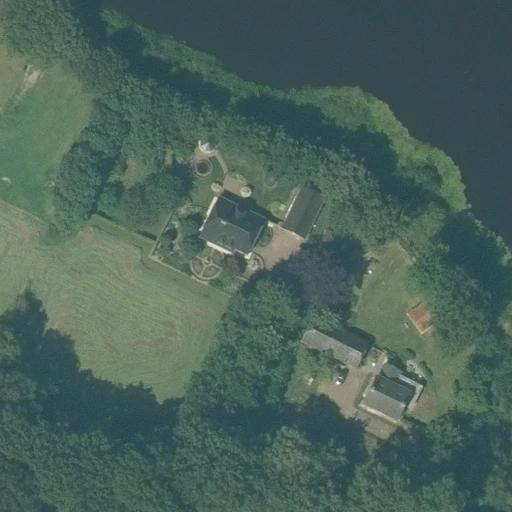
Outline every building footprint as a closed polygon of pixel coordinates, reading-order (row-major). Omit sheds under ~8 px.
[(0,32),(31,52),(42,35),(1,10),(0,11),(0,32)] [(282,230),(303,241),(324,199),(302,188),(282,230)] [(218,199),(207,220),(199,238),(232,254),(234,250),(247,257),(264,221),(218,199)] [(437,294),(417,308),(432,328),(453,313),(437,294)] [(312,318),(309,325),(300,343),(356,370),(368,346),(312,318)] [(393,388),(398,377),(400,373),(385,366),(378,381),(376,380),(364,405),(397,421),(404,407),(409,396),(393,388)] [(421,388),(398,377),(393,388),(409,396),(404,407),(411,410),(421,388)]
